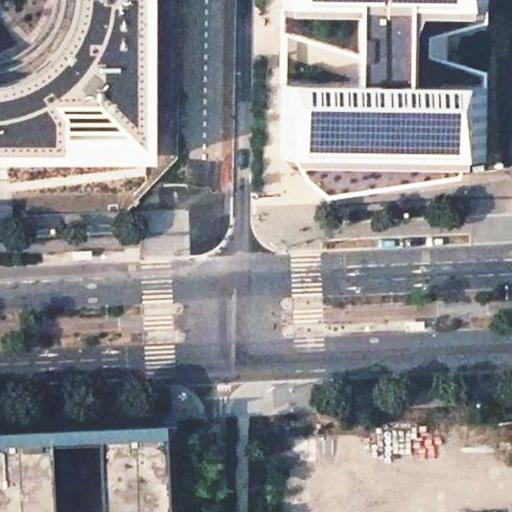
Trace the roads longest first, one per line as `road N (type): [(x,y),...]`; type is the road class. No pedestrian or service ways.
road 1 (residential): [(222,365),(242,230),(244,0)]
road 2 (primary): [(222,365),(511,350)]
road 3 (primary): [(0,372),(222,365)]
road 4 (residential): [(222,365),(220,511)]
